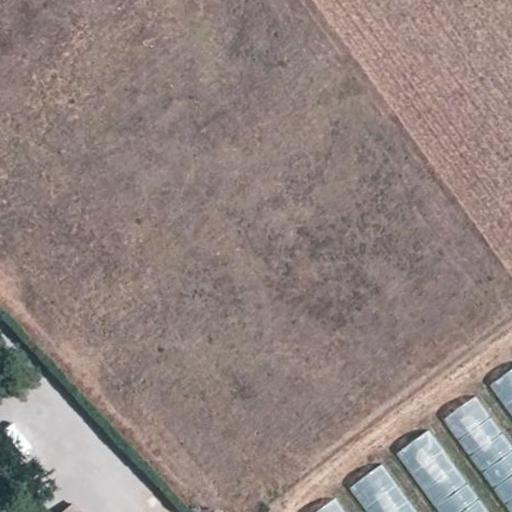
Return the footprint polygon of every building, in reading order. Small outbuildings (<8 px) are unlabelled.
[(511,371),(496,382),(511,407),(511,371)] [(511,448),(478,396),(446,416),(505,507),(511,503),(511,448)] [(481,511),(435,429),(403,447),(439,511),(481,511)] [(414,511),(383,465),(352,486),(369,511),(414,511)] [(317,511),(346,511),(338,499),(317,511)]
